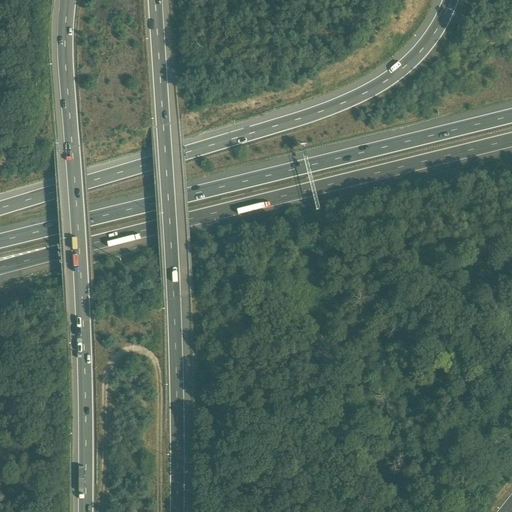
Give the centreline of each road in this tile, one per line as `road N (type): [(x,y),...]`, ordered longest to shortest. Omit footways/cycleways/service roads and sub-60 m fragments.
road 1 (motorway): [(0,267),(511,139)]
road 2 (motorway): [(511,116),(0,241)]
road 3 (motorway): [(451,0),(416,56),(365,92),(0,209)]
road 4 (motorway): [(176,511),(155,0)]
road 5 (motorway): [(67,0),(84,511)]
